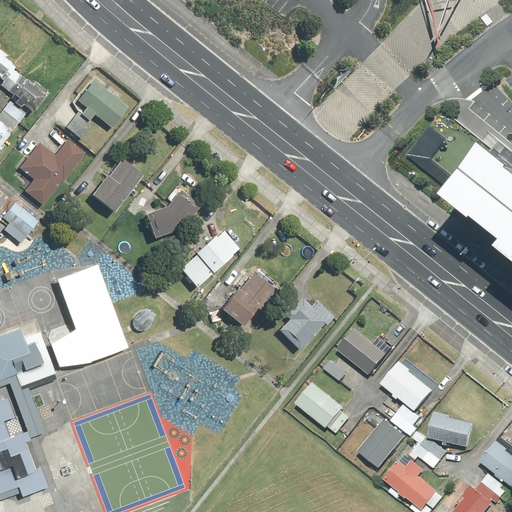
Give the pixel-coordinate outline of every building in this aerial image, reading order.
[(5,55),(0,50),(0,79),(3,81),(14,67),(3,58),(5,55)] [(21,77),(8,92),(12,95),(10,98),(29,113),(47,91),(34,82),(31,85),(21,77)] [(127,107),(92,80),(75,101),(84,108),(80,114),(89,120),(93,115),(110,128),(127,107)] [(76,114),(66,128),(80,138),(90,125),(76,114)] [(0,145),(12,131),(0,120),(0,145)] [(450,136),(434,123),(409,153),(464,199),(473,188),(466,183),(433,156),(450,136)] [(39,142),(18,167),(32,179),(23,191),(41,206),(62,180),(64,181),(87,152),(69,137),(54,155),(39,142)] [(473,188),(464,199),(511,237),(511,157),(504,151),(473,188)] [(112,212),(142,175),(121,158),(107,176),(106,175),(90,195),(112,212)] [(180,190),(167,206),(145,213),(153,237),(181,228),(199,207),(180,190)] [(15,203),(3,218),(27,236),(38,221),(15,203)] [(178,267),(195,287),(232,255),(215,235),(178,267)] [(129,345),(99,264),(52,281),(83,362),(129,345)] [(259,310),(275,290),(252,273),(239,290),(237,288),(220,309),(241,325),(255,307),(259,310)] [(290,319),(278,330),(297,350),(333,316),(318,302),(312,308),(302,297),(285,314),(290,319)] [(0,494),(20,488),(23,498),(50,489),(31,431),(15,436),(9,416),(24,411),(19,396),(1,402),(0,398),(0,384),(45,370),(29,320),(12,326),(0,329),(0,494)] [(375,344),(356,328),(339,350),(371,376),(393,349),(380,338),(375,344)] [(349,373),(333,360),(330,362),(325,358),(320,365),(342,382),(349,373)] [(401,362),(383,384),(397,395),(395,397),(400,400),(401,398),(418,412),(435,391),(411,372),(412,370),(401,362)] [(346,408),(315,383),(298,404),(329,429),(331,427),(338,433),(351,418),(343,412),(346,408)] [(406,405),(393,421),(409,435),(423,419),(406,405)] [(438,413),(432,439),(447,442),(446,446),(450,447),(451,443),(470,447),(475,424),(452,419),(453,416),(438,413)] [(382,468),(408,436),(386,419),(361,451),(382,468)] [(448,455),(419,430),(414,437),(420,443),(417,446),(419,448),(413,455),(420,460),(423,457),(436,469),(448,455)] [(500,442),(483,462),(511,484),(511,453),(509,451),(510,450),(500,442)] [(402,460),(386,479),(424,511),(441,492),(422,476),(427,470),(415,460),(410,466),(402,460)] [(487,511),(494,503),(472,486),(465,496),(468,498),(457,511),(487,511)]
